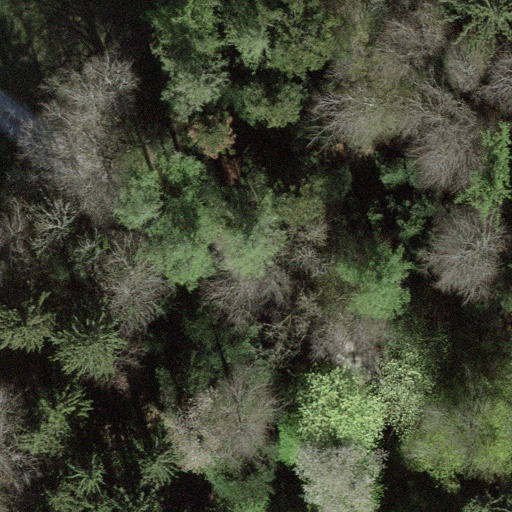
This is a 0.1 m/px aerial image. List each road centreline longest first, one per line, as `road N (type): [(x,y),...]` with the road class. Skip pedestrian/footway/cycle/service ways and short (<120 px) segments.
road 1 (track): [(511,436),(64,165),(0,113)]
road 2 (track): [(241,0),(131,59),(80,114),(64,165)]
